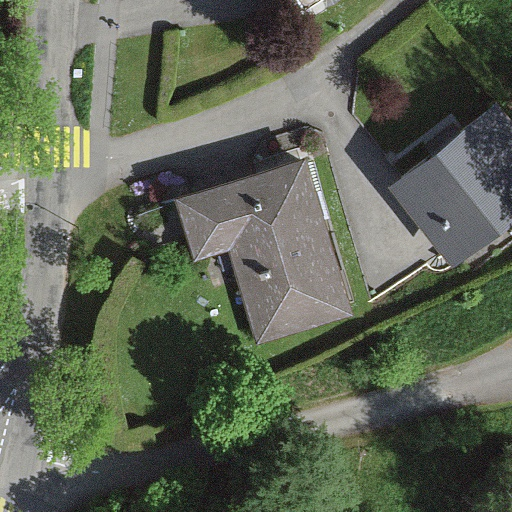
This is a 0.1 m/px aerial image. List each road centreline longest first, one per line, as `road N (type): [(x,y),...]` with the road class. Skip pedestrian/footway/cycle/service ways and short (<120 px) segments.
road 1 (residential): [(48,0),(32,329)]
road 2 (residential): [(6,511),(23,457),(32,329)]
